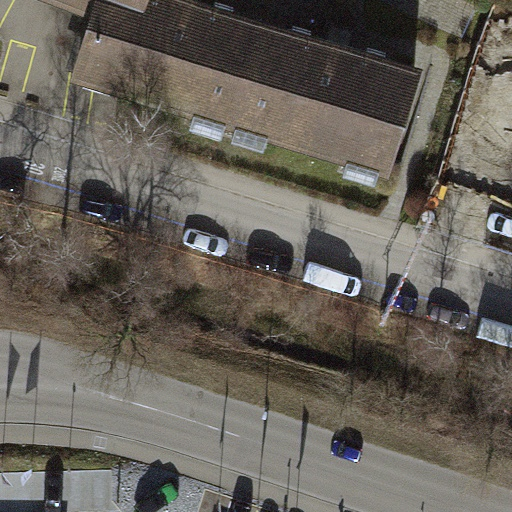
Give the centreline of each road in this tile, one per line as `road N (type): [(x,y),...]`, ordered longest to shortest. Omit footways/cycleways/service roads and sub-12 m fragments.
road 1 (residential): [(0,154),(511,307)]
road 2 (residential): [(0,377),(101,392),(465,511)]
